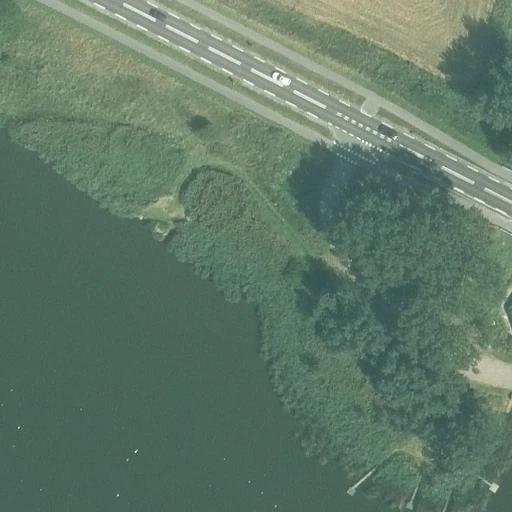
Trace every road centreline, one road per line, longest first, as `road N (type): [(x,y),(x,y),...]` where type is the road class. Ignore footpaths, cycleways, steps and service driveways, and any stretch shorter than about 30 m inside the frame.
road 1 (unclassified): [(347,155),(330,213),(387,312),(461,363),(511,376)]
road 2 (secondary): [(360,125),(117,0)]
road 3 (secondary): [(511,204),(360,125)]
